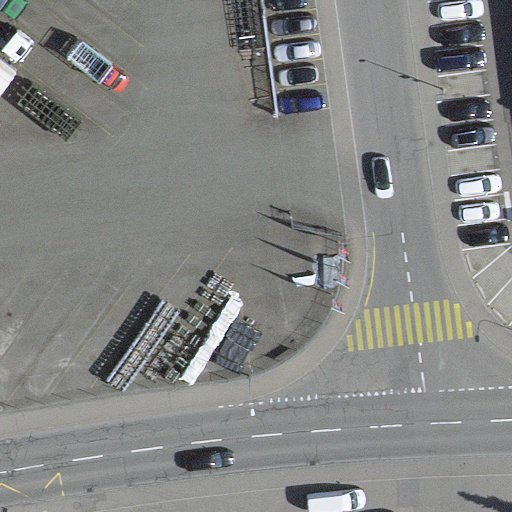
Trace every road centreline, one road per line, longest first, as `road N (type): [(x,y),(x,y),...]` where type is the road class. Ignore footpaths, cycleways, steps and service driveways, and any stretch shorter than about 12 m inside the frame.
road 1 (unclassified): [(428,422),(220,438),(0,473)]
road 2 (unclassified): [(428,422),(372,0)]
